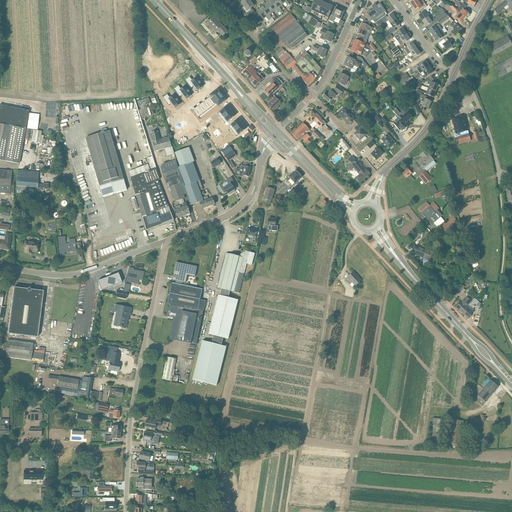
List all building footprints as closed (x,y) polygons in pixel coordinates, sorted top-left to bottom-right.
[(276,10),(278,13),(280,12),(271,0),(266,4),(273,12),(276,10)] [(271,0),(280,12),(282,10),(279,7),(280,7),(282,5),(278,0),(271,0)] [(315,0),(311,10),(315,12),(314,14),(318,15),(319,14),(326,17),(325,19),(328,20),(334,7),(333,6),(333,7),(328,4),(327,4),(322,1),(318,0),(315,0)] [(421,0),(419,2),(412,7),(416,11),(426,5),(424,3),(422,0),(421,0)] [(511,0),(503,0),(504,1),(494,10),(497,14),(504,8),(503,8),(507,5),(511,10),(511,9),(511,0)] [(251,1),(244,7),(242,9),(247,15),(253,10),(251,8),(254,6),(251,1)] [(460,6),(457,9),(457,10),(457,11),(459,13),(460,14),(466,19),(470,15),(464,9),(467,6),(460,2),(458,4),(460,6)] [(266,4),(262,8),(270,19),(272,18),(270,14),(273,12),(266,4)] [(372,7),(374,9),(367,13),(373,20),(379,16),(385,11),(382,7),(382,8),(380,5),(380,4),(377,6),(376,4),(375,4),(376,4),(372,7)] [(266,17),(269,20),(270,19),(262,8),(257,11),(263,20),(266,17)] [(337,8),(335,8),(329,21),(334,23),(340,10),(340,9),(339,9),(339,10),(339,11),(336,9),(337,8)] [(419,15),(422,21),(428,17),(426,14),(429,11),(428,9),(419,15)] [(342,10),(340,10),(334,23),(338,26),(338,25),(337,25),(340,20),(341,20),(341,19),(342,17),(343,14),(344,12),(345,12),(344,11),(344,12),(342,11),(342,10)] [(439,16),(436,18),(438,21),(447,15),(444,12),(439,16)] [(316,28),(320,22),(306,13),(303,18),(305,19),(304,21),(316,28)] [(304,30),(291,14),(272,28),(284,43),(286,41),(292,48),(308,36),(304,30)] [(389,21),(390,23),(396,19),(393,14),(384,20),(386,23),(389,21)] [(462,24),(466,19),(460,14),(458,17),(456,15),(455,17),(462,24)] [(431,15),(428,17),(422,21),(426,26),(435,20),(434,18),(431,15)] [(440,25),(446,20),(450,18),(447,15),(438,21),(440,25)] [(203,24),(208,29),(217,21),(214,17),(210,21),(208,19),(203,24)] [(400,25),(396,19),(390,23),(392,26),(390,28),(391,31),(400,25)] [(367,31),(370,33),(373,28),(369,26),(371,23),(364,20),(363,23),(360,28),(367,31)] [(216,33),(218,31),(223,26),(217,21),(208,29),(213,35),(216,33)] [(429,31),(433,36),(442,30),(438,24),(429,31)] [(462,29),(457,24),(454,29),(453,30),(458,34),(462,29)] [(228,32),(223,26),(218,31),(223,36),(228,32)] [(363,39),(367,41),(370,33),(367,31),(360,28),(358,33),(364,36),(363,39)] [(331,43),(334,35),(328,32),(327,32),(322,29),(320,33),(326,36),(324,40),(331,43)] [(393,35),(397,41),(406,34),(403,29),(393,35)] [(446,35),(442,30),(433,36),(437,42),(441,39),(446,35)] [(393,38),(391,34),(384,39),(383,40),(385,43),(393,38)] [(410,39),(406,34),(397,41),(401,46),(410,39)] [(511,43),(508,36),(488,47),(493,56),(511,45),(511,43)] [(367,41),(363,39),(357,37),(351,51),(366,57),(370,47),(366,43),(367,41)] [(442,49),(444,47),(447,51),(453,46),(447,38),(444,40),(438,44),(442,49)] [(404,49),(408,54),(416,49),(413,43),(404,49)] [(320,48),(314,45),(312,49),(318,52),(317,55),(323,58),(327,51),(320,47),(320,48)] [(282,48),(275,53),(288,70),(292,67),(297,63),(293,59),(289,53),(288,54),(286,51),(285,52),(282,48)] [(416,49),(408,54),(412,60),(420,54),(416,49)] [(293,67),(303,79),(310,73),(315,79),(321,69),(308,54),(307,54),(304,51),(301,55),(299,54),(293,59),(297,63),(297,64),(293,67)] [(348,57),(344,66),(358,72),(359,68),(365,71),(367,66),(362,58),(357,56),(356,60),(348,57)] [(511,57),(495,67),(501,77),(511,71),(511,57)] [(416,68),(420,74),(429,67),(426,62),(416,68)] [(251,65),(243,72),(256,86),(262,80),(256,75),(258,73),(254,69),(251,66),(251,65)] [(429,67),(420,74),(423,72),(425,75),(422,77),(424,79),(433,72),(429,67)] [(315,79),(310,73),(303,79),(302,80),(301,81),(304,84),(305,83),(308,86),(315,79)] [(349,77),(341,73),(337,82),(345,86),(349,77)] [(406,73),(398,78),(402,84),(403,85),(409,81),(408,80),(410,79),(406,73)] [(430,85),(429,88),(436,92),(438,86),(432,83),(432,82),(435,79),(433,76),(427,80),(428,82),(427,84),(430,85)] [(272,85),(265,91),(270,96),(284,83),(278,77),(275,78),(270,83),(272,85)] [(194,85),(198,90),(203,86),(196,78),(192,81),(190,79),(187,81),(192,87),(194,85)] [(183,94),(187,99),(192,95),(185,86),(180,90),(178,87),(176,90),(181,96),(183,94)] [(337,86),(334,90),(341,95),(344,91),(337,86)] [(433,97),(436,92),(429,88),(426,87),(424,90),(423,93),(433,97)] [(211,97),(192,111),(198,118),(214,106),(216,104),(218,107),(226,101),(223,98),(225,97),(221,92),(220,93),(217,90),(210,96),(211,97)] [(326,92),(322,97),(329,103),(333,98),(334,98),(337,95),(331,90),(328,94),(326,92)] [(0,160),(19,164),(31,98),(1,92),(0,98),(0,160)] [(172,102),(176,108),(181,104),(174,95),(169,99),(167,96),(164,98),(169,105),(172,102)] [(273,100),(268,105),(273,111),(281,103),(274,95),(271,97),(273,100)] [(148,98),(138,101),(140,107),(141,107),(141,110),(139,110),(142,119),(145,118),(145,117),(149,116),(146,108),(147,108),(146,105),(150,103),(148,98)] [(422,106),(428,109),(431,102),(423,98),(421,101),(424,103),(422,106)] [(339,115),(344,120),(350,115),(346,111),(350,108),(346,103),(342,107),(345,110),(339,115)] [(205,121),(210,117),(219,110),(217,107),(203,118),(204,119),(199,123),(200,124),(205,121)] [(218,114),(221,119),(230,112),(226,108),(218,114)] [(312,111),(305,118),(308,120),(307,122),(310,125),(314,121),(322,129),(326,124),(321,119),(321,118),(320,119),(318,117),(319,116),(316,113),(314,114),(312,111)] [(233,117),(230,112),(221,119),(225,124),(233,117)] [(400,120),(399,121),(402,125),(403,124),(405,126),(406,125),(408,124),(407,123),(412,118),(408,112),(402,117),(398,113),(397,114),(396,114),(399,117),(398,118),(400,120)] [(350,115),(344,120),(349,125),(354,121),(357,124),(361,120),(357,116),(353,119),(350,115)] [(384,126),(381,121),(376,115),(374,117),(379,123),(378,123),(382,128),(384,126)] [(464,116),(452,120),(455,130),(453,130),(455,138),(457,138),(459,144),(466,142),(471,141),(464,116)] [(400,120),(398,118),(393,122),(400,131),(401,129),(403,131),(404,131),(406,130),(407,128),(408,127),(406,125),(405,126),(403,124),(402,125),(399,121),(400,120)] [(233,132),(243,124),(239,119),(229,127),(233,132)] [(297,129),(308,139),(310,137),(307,134),(306,135),(304,134),(309,129),(303,123),(297,129)] [(243,124),(233,132),(236,136),(246,128),(243,124)] [(328,128),(323,133),(326,136),(331,131),(328,128)] [(366,135),(361,129),(361,128),(354,134),(360,141),(366,135)] [(305,142),(308,139),(297,129),(292,134),(298,141),(302,137),(303,138),(302,139),(305,142)] [(320,138),(321,137),(315,130),(312,133),(319,140),(320,138)] [(480,130),(478,131),(478,133),(481,143),(487,141),(484,131),(481,132),(480,130)] [(110,131),(86,138),(90,154),(96,173),(103,196),(127,189),(110,131)] [(151,133),(156,151),(172,146),(169,137),(160,139),(157,131),(151,133)] [(381,139),(386,145),(389,149),(390,148),(391,148),(393,147),(393,145),(395,143),(387,134),(381,139)] [(225,156),(233,151),(230,146),(222,151),(225,156)] [(200,202),(202,209),(215,204),(212,198),(209,199),(207,195),(203,197),(200,191),(203,189),(193,162),(195,162),(189,147),(175,153),(180,167),(179,167),(186,186),(184,186),(191,205),(200,202)] [(376,150),(371,154),(376,160),(384,154),(377,147),(375,149),(376,150)] [(224,156),(228,161),(236,156),(233,151),(225,156),(224,156)] [(425,151),(422,154),(424,157),(419,162),(421,165),(420,166),(423,169),(433,160),(428,154),(428,155),(425,151)] [(355,159),(353,156),(348,160),(351,163),(347,166),(351,171),(354,168),(360,175),(355,178),(359,183),(370,174),(367,169),(366,170),(356,158),(355,159)] [(150,157),(146,159),(150,170),(154,168),(150,157)] [(217,159),(211,163),(214,168),(221,164),(217,159)] [(168,182),(176,201),(178,200),(182,199),(185,198),(183,195),(185,194),(184,193),(182,193),(178,184),(180,183),(177,176),(181,175),(176,160),(163,165),(163,166),(160,167),(166,183),(168,182)] [(250,167),(241,166),(240,169),(236,168),(236,171),(240,171),(239,176),(243,177),(243,176),(248,177),(250,167)] [(150,170),(131,177),(143,218),(147,230),(154,228),(159,226),(174,220),(159,180),(160,179),(156,168),(154,168),(150,170)] [(10,189),(11,171),(0,169),(0,193),(10,194),(10,189)] [(407,178),(412,173),(408,169),(403,173),(407,178)] [(38,184),(39,172),(17,170),(16,187),(36,188),(35,195),(37,195),(37,191),(60,192),(60,188),(57,188),(57,187),(51,187),(51,188),(49,188),(49,184),(38,184)] [(295,171),(281,184),(285,187),(288,191),(302,177),(301,177),(302,175),(301,174),(300,175),(296,171),(295,171)] [(426,184),(432,180),(426,172),(420,177),(426,184)] [(221,184),(217,187),(222,195),(226,192),(227,193),(228,194),(229,194),(230,195),(233,193),(232,191),(235,190),(232,185),(235,183),(231,177),(226,180),(229,184),(224,187),(221,184)] [(280,193),(282,190),(285,187),(281,184),(279,182),(276,185),(279,187),(277,189),(280,193)] [(275,190),(267,187),(264,197),(264,199),(267,200),(271,201),(275,190)] [(444,190),(434,195),(436,199),(446,194),(444,190)] [(180,205),(184,216),(190,214),(187,206),(186,203),(183,204),(182,199),(178,200),(180,205)] [(430,206),(426,202),(418,209),(432,225),(434,223),(443,216),(438,210),(439,208),(434,202),(430,206)] [(184,216),(180,205),(174,207),(178,218),(184,216)] [(446,230),(454,223),(457,221),(452,215),(448,219),(449,220),(442,227),(437,231),(436,229),(431,233),(437,241),(447,232),(446,230)] [(272,230),(277,231),(278,226),(276,226),(276,219),(269,218),(268,230),(272,230)] [(1,222),(0,221),(0,229),(6,230),(6,234),(5,240),(0,239),(0,249),(9,251),(11,235),(7,234),(8,231),(9,231),(10,225),(1,224),(1,222)] [(247,228),(246,235),(253,237),(252,240),(255,241),(257,230),(250,229),(247,228)] [(420,236),(416,232),(410,238),(414,242),(420,236)] [(65,237),(58,237),(60,256),(65,255),(64,253),(66,253),(66,244),(65,237)] [(68,243),(66,244),(66,253),(73,252),(72,244),(75,243),(75,239),(68,240),(68,243)] [(38,242),(26,241),(25,250),(25,252),(29,253),(29,251),(36,251),(36,247),(38,247),(38,242)] [(430,251),(418,247),(414,254),(422,257),(421,259),(426,261),(432,263),(442,267),(444,261),(434,257),(436,253),(431,251),(430,251)] [(246,251),(238,256),(227,253),(217,288),(222,289),(220,295),(219,295),(209,333),(214,335),(212,343),(202,341),(192,380),(217,386),(226,347),(222,345),(224,337),(229,338),(239,300),(229,297),(230,291),(233,292),(239,293),(244,273),(247,264),(252,265),(255,253),(250,252),(246,251)] [(175,284),(172,283),(168,303),(170,304),(169,309),(168,308),(167,316),(168,316),(174,318),(169,339),(196,345),(205,301),(200,300),(202,289),(190,287),(182,285),(183,282),(186,283),(187,275),(195,277),(197,267),(176,262),(173,280),(176,281),(175,284)] [(128,272),(126,282),(131,283),(132,278),(139,279),(140,276),(142,277),(143,272),(132,270),(132,273),(129,272),(128,272)] [(361,281),(354,272),(348,278),(356,286),(361,281)] [(95,281),(99,291),(118,283),(115,274),(95,281)] [(8,334),(38,337),(43,291),(14,287),(8,334)] [(457,291),(462,295),(465,290),(460,287),(457,291)] [(127,292),(117,290),(116,297),(126,299),(127,292)] [(459,304),(456,308),(462,313),(465,311),(464,311),(467,307),(469,305),(472,302),(467,297),(459,304)] [(479,302),(475,298),(475,299),(472,302),(475,304),(476,305),(477,304),(480,306),(481,304),(479,302)] [(117,313),(115,326),(126,328),(128,318),(127,318),(128,315),(130,315),(131,308),(126,307),(115,305),(114,312),(117,313)] [(462,313),(468,318),(473,313),(472,312),(474,310),(469,305),(467,307),(464,311),(465,311),(462,313)] [(33,344),(7,340),(5,357),(31,361),(33,344)] [(120,354),(113,352),(111,362),(110,362),(109,369),(111,370),(110,373),(117,374),(117,371),(119,371),(120,364),(118,363),(120,354)] [(162,379),(172,381),(176,359),(167,357),(162,379)] [(59,376),(57,387),(77,390),(79,380),(59,376)] [(83,377),(81,391),(80,391),(80,392),(78,392),(78,391),(60,388),(60,393),(96,400),(97,392),(94,392),(94,393),(91,392),(93,378),(83,377)] [(498,387),(491,380),(475,400),(482,406),(498,387)] [(123,391),(110,388),(108,398),(114,399),(115,396),(122,397),(123,391)] [(113,418),(119,419),(120,411),(114,410),(110,410),(110,414),(113,415),(113,418)] [(431,443),(439,443),(441,419),(433,418),(431,443)] [(147,420),(146,427),(155,429),(156,426),(160,427),(161,420),(156,419),(155,422),(147,420)] [(450,445),(462,446),(464,421),(452,420),(450,445)] [(108,432),(112,432),(120,433),(121,426),(111,426),(111,422),(106,422),(105,427),(105,428),(109,428),(108,432)] [(8,423),(0,423),(0,425),(0,433),(1,433),(1,434),(5,434),(5,433),(8,433),(8,423)] [(29,429),(29,437),(41,437),(41,429),(29,429)] [(144,432),(143,441),(147,442),(147,439),(152,440),(153,432),(147,431),(147,433),(144,432)] [(120,439),(120,433),(112,432),(112,434),(110,436),(105,436),(104,442),(110,442),(111,438),(120,439)] [(145,460),(145,462),(149,462),(149,461),(150,461),(151,454),(141,452),(139,459),(145,460)] [(149,462),(145,462),(137,462),(137,469),(145,469),(145,474),(154,474),(154,463),(149,462)] [(85,479),(88,479),(93,479),(93,466),(92,466),(92,463),(83,463),(82,470),(83,470),(83,471),(82,471),(82,475),(85,475),(85,479)] [(25,471),(24,480),(43,481),(43,472),(25,471)] [(141,479),(137,479),(137,482),(136,482),(136,483),(137,483),(137,486),(143,487),(143,489),(143,491),(143,494),(152,494),(152,479),(144,479),(144,478),(141,478),(141,479)] [(104,492),(111,492),(111,487),(104,487),(104,483),(99,483),(99,487),(98,487),(98,492),(99,492),(99,495),(104,495),(104,492)] [(146,496),(136,496),(136,504),(146,504),(146,496)] [(112,498),(99,498),(99,502),(106,502),(106,509),(117,509),(117,501),(112,501),(112,498)]
